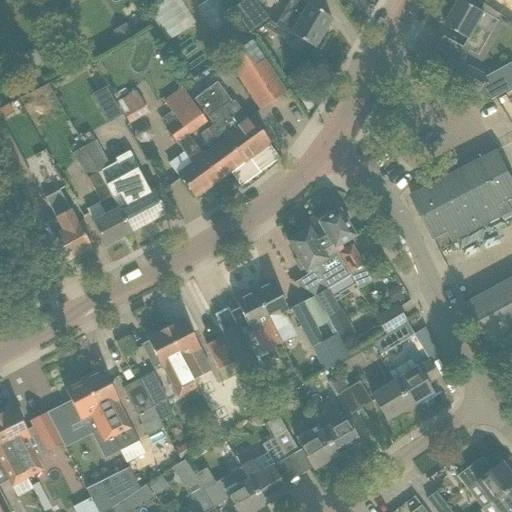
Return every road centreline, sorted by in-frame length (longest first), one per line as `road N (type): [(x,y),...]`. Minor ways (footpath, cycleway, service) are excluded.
road 1 (tertiary): [(0,351),(261,212),(330,143)]
road 2 (unclassified): [(487,401),(396,206),(330,143)]
road 3 (residential): [(328,511),(487,401)]
road 4 (tertiary): [(330,143),(411,0)]
